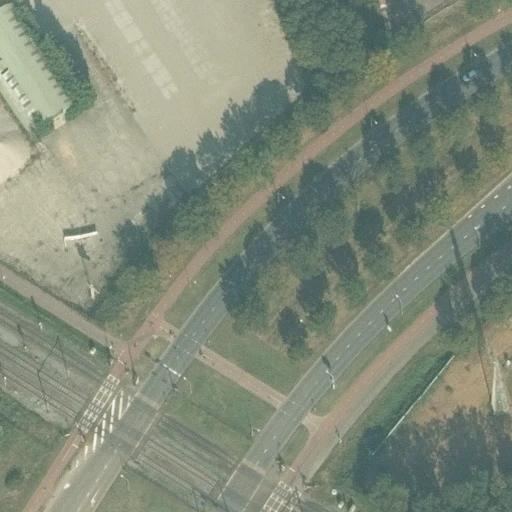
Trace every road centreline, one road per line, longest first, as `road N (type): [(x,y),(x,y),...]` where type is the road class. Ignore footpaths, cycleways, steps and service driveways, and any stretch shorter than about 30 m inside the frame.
road 1 (secondary): [(511,58),(401,125),(247,268),(75,511)]
road 2 (secondary): [(227,511),(294,412),(385,314),(511,207)]
